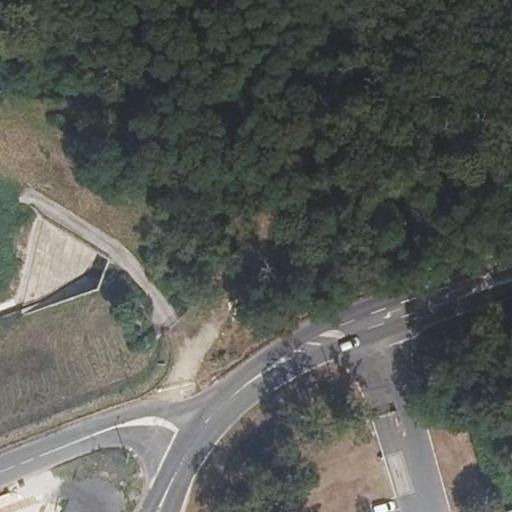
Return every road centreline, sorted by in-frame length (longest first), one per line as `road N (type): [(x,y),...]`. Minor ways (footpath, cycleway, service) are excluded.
road 1 (track): [(387,0),(281,360)]
road 2 (secondary): [(195,436),(227,398),(281,360),(511,281)]
road 3 (tertiary): [(0,473),(116,427),(154,424),(195,436)]
